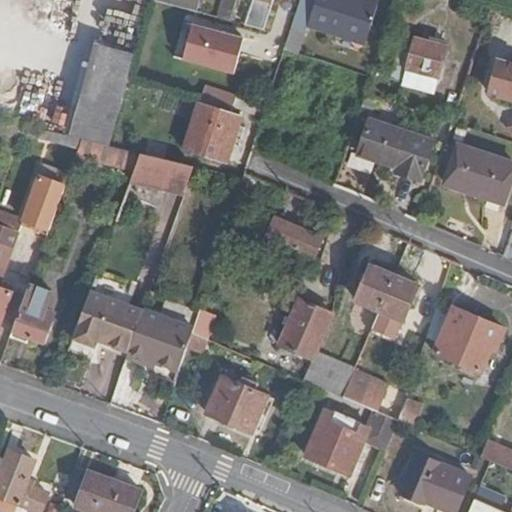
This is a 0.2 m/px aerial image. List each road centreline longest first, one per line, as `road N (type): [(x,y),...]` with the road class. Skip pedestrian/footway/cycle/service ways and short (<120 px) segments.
road 1 (residential): [(200,464),(0,389)]
road 2 (residential): [(312,511),(200,464)]
